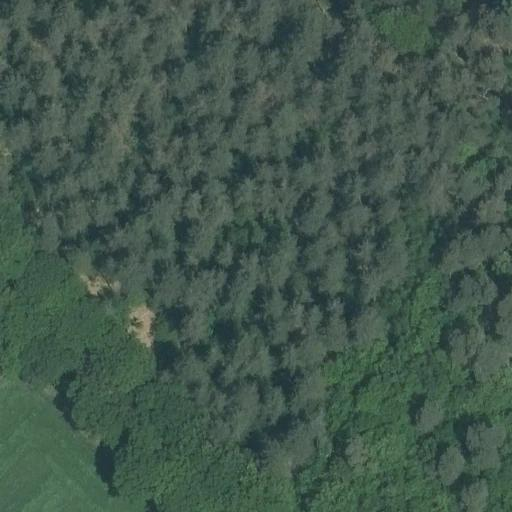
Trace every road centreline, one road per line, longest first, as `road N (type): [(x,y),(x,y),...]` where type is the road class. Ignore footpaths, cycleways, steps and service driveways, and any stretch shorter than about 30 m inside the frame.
road 1 (unknown): [(261,511),(0,222)]
road 2 (unclassified): [(221,511),(0,280)]
